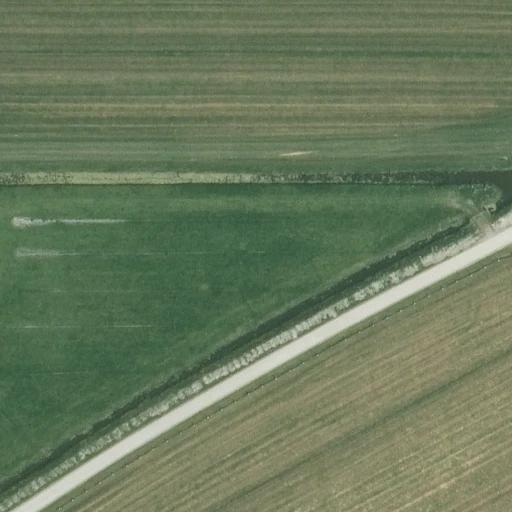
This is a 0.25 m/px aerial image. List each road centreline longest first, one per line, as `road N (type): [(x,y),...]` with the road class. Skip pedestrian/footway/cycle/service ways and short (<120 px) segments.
road 1 (unclassified): [(25,511),(211,395),(511,235)]
road 2 (track): [(511,241),(455,200),(0,204)]
